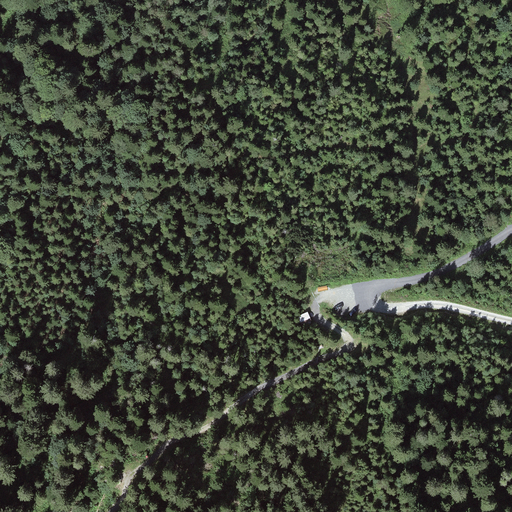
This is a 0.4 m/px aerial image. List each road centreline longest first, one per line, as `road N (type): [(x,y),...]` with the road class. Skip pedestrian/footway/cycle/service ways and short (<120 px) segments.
road 1 (track): [(365,289),(314,304),(353,343),(345,351),(176,437),(139,466),(111,511)]
road 2 (track): [(511,321),(427,304),(383,307),(365,300),(365,289)]
road 3 (track): [(511,229),(451,267),(365,289)]
